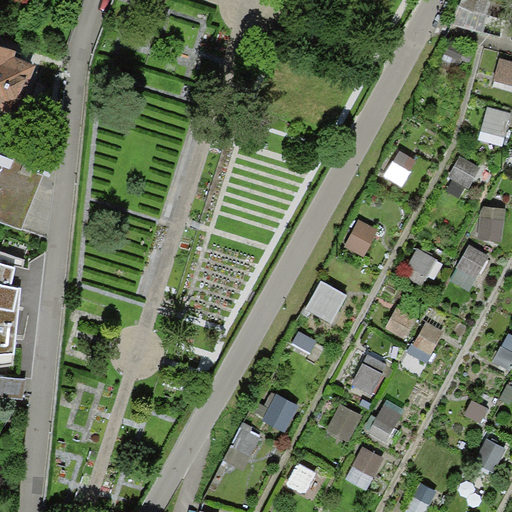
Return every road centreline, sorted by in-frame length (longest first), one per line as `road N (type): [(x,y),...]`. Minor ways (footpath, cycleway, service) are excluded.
road 1 (residential): [(436,0),(149,511)]
road 2 (residential): [(96,0),(38,511)]
